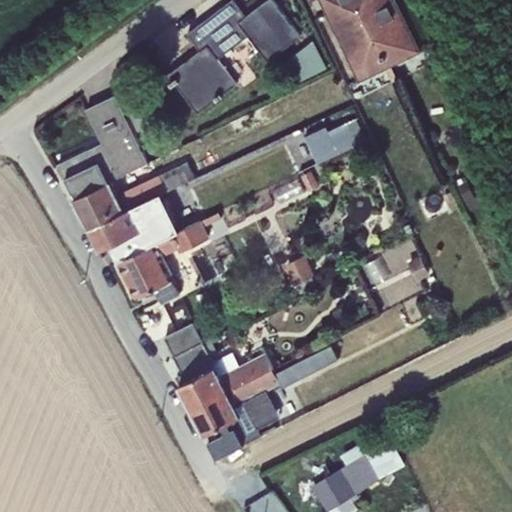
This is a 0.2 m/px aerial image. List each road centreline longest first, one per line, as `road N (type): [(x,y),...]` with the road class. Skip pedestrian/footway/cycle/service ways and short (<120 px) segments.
road 1 (unclassified): [(12,120),(216,486)]
road 2 (unclassified): [(12,120),(176,0)]
